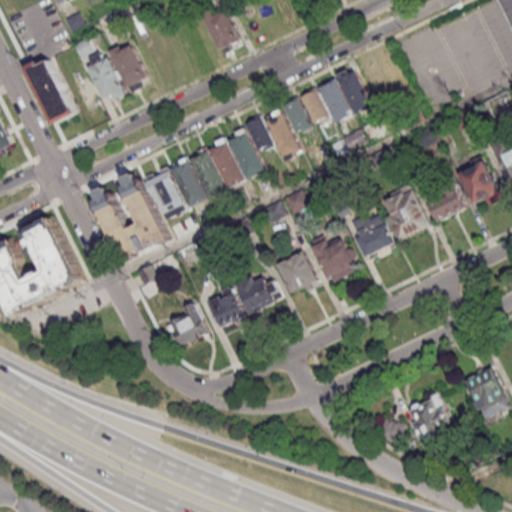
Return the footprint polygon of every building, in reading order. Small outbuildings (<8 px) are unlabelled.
[(206,17),(224,53),(244,43),(226,7),(206,17)] [(136,38),(154,78),(172,70),(153,29),(136,38)] [(76,43),(90,36),(96,49),(83,56),(76,43)] [(112,50),(133,91),(145,84),(143,80),(149,77),(132,44),(124,48),(123,45),(112,50)] [(92,66),(96,64),(92,57),(104,51),(107,57),(111,55),(127,87),(125,88),(128,93),(119,97),(117,92),(108,97),(92,66)] [(28,68),(50,57),(79,113),(57,125),(28,68)] [(103,107),(86,62),(66,70),(83,115),(103,107)] [(341,78),(342,77),(340,72),(350,67),(352,71),(357,69),(376,105),(359,114),(341,78)] [(322,86),(339,78),(356,114),(339,122),(322,86)] [(304,95),(318,88),(331,114),(317,122),(304,95)] [(486,100),(492,115),(511,107),(511,103),(508,92),(486,100)] [(285,105),(300,97),(314,123),(312,124),(313,126),(303,131),(302,129),(298,131),(285,105)] [(422,124),(453,116),(448,97),(417,105),(422,124)] [(269,120),(271,119),(269,116),(275,113),(274,112),(283,107),(285,112),(287,111),(305,147),(298,150),(300,154),(291,159),(289,156),(287,157),(269,120)] [(473,108),(480,122),(462,131),(454,117),(473,108)] [(0,155),(8,151),(6,147),(15,142),(0,112),(0,155)] [(248,123),(255,120),(254,117),(261,114),(277,143),(262,151),(248,123)] [(366,128),(373,143),(390,134),(383,119),(366,128)] [(232,139),(240,136),(238,131),(247,126),(268,170),(251,178),(232,139)] [(421,135),(428,149),(443,141),(436,127),(421,135)] [(347,138),(354,152),(371,143),(364,130),(347,138)] [(214,149),(221,146),(218,140),(229,135),(251,180),(232,188),(214,149)] [(495,146),(511,181),(511,144),(509,139),(495,146)] [(345,140),(351,152),(340,158),(334,146),(345,140)] [(194,159),(202,155),(200,149),(209,144),(231,189),(213,198),(194,159)] [(374,157),(382,172),(406,160),(398,144),(374,157)] [(174,168),(184,163),(182,159),(190,155),(211,198),(193,207),(174,168)] [(464,175),(479,206),(489,201),(492,207),(508,200),(486,156),(475,162),(478,168),(464,175)] [(148,181),(150,180),(148,176),(155,172),(158,176),(164,173),(162,169),(169,165),(189,203),(187,204),(189,209),(171,218),(168,214),(166,215),(148,181)] [(95,199),(126,263),(139,256),(136,251),(158,240),(160,243),(171,238),(142,179),(139,180),(135,173),(127,177),(130,183),(126,185),(143,222),(133,227),(115,190),(111,192),(107,185),(95,191),(99,198),(95,199)] [(431,198),(443,223),(472,209),(455,176),(444,181),(448,189),(431,198)] [(390,197),(392,201),(389,202),(396,216),(391,218),(404,242),(437,227),(419,191),(416,192),(413,186),(412,186),(411,186),(409,186),(408,187),(406,188),(405,189),(403,190),(390,197)] [(242,192),(248,204),(257,200),(251,187),(242,192)] [(288,198),(296,215),(313,206),(305,190),(288,198)] [(283,200),(291,215),(274,224),(266,209),(283,200)] [(338,208),(343,219),(354,214),(349,203),(338,208)] [(356,223),(362,236),(360,237),(370,258),(399,244),(385,214),(374,220),(373,219),(367,221),(367,223),(365,219),(356,223)] [(230,227),(237,241),(257,231),(250,218),(230,227)] [(53,220),(56,221),(87,285),(58,299),(57,301),(51,304),(48,303),(37,308),(36,307),(31,309),(32,311),(27,313),(26,315),(22,318),(21,317),(20,317),(0,277),(0,248),(12,242),(16,244),(24,261),(25,266),(24,266),(31,282),(37,280),(36,277),(44,274),(45,276),(51,273),(44,256),(39,255),(28,233),(53,220)] [(199,244),(207,260),(221,253),(212,237),(199,244)] [(316,242),(319,248),(318,248),(332,278),(335,277),(338,282),(359,272),(357,268),(360,267),(347,240),(345,242),(343,239),(333,244),(331,241),(330,242),(327,237),(316,242)] [(281,267),(287,279),(288,279),(297,295),(308,290),(310,293),(323,287),(321,283),(322,282),(308,253),(305,254),(304,251),(298,254),(299,257),(282,265),(282,267),(281,267)] [(140,273),(147,287),(161,280),(154,266),(140,273)] [(241,286),(255,316),(281,303),(268,278),(259,283),(257,278),(241,286)] [(211,305),(215,313),(219,311),(227,328),(250,317),(237,290),(234,289),(229,291),(227,294),(230,300),(225,303),(223,299),(211,305)] [(169,328),(174,338),(176,337),(181,348),(202,339),(202,340),(211,336),(211,334),(212,333),(199,304),(189,308),(193,315),(178,322),(179,323),(169,328)] [(471,383),(480,401),(479,404),(483,411),(486,412),(489,419),(511,408),(509,404),(511,402),(511,401),(511,400),(511,398),(497,370),(481,378),(480,378),(475,380),(475,381),(471,383)] [(407,402),(415,417),(413,418),(417,426),(419,425),(433,454),(450,445),(443,430),(457,424),(442,394),(435,398),(437,402),(426,407),(425,406),(423,405),(419,407),(418,409),(413,399),(407,402)] [(387,421),(382,438),(405,444),(409,426),(387,421)]
